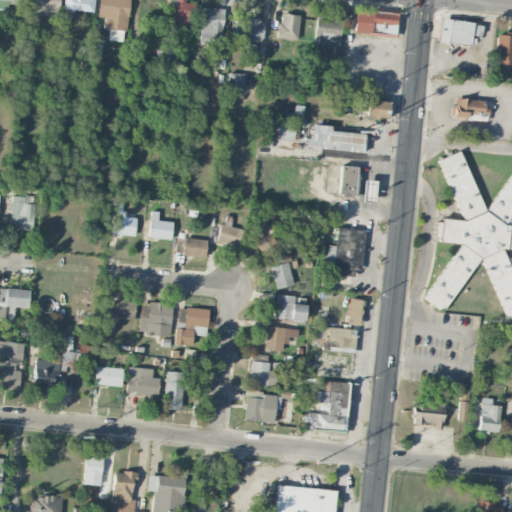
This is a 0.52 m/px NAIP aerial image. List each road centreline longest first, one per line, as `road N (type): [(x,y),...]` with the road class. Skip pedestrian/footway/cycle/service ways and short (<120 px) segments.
road 1 (residential): [(511,472),(0,418)]
road 2 (tertiary): [(424,0),(373,511)]
road 3 (residential): [(233,287),(217,442)]
road 4 (residential): [(233,287),(107,274)]
